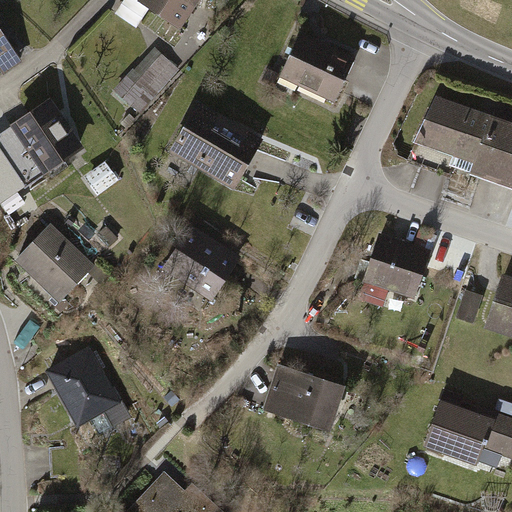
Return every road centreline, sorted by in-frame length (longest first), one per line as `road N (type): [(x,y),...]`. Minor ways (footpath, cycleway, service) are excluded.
road 1 (residential): [(350,187),(283,318),(190,421)]
road 2 (residential): [(425,25),(350,187)]
road 3 (residential): [(350,187),(511,242)]
road 4 (residential): [(14,511),(0,362)]
